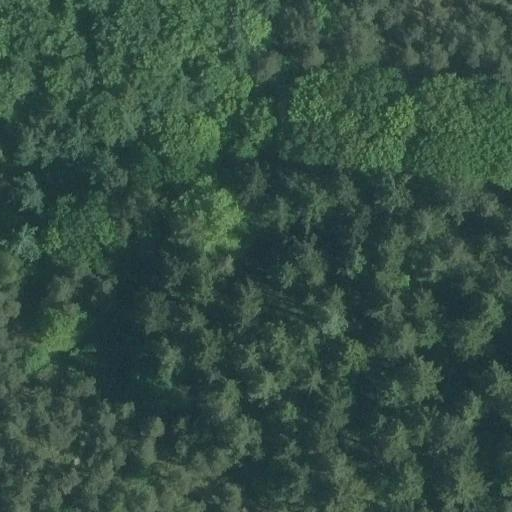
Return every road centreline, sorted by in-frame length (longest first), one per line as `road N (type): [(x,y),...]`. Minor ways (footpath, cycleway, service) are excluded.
road 1 (track): [(267,0),(218,141),(64,511)]
road 2 (track): [(0,164),(38,145),(101,132),(218,141),(287,161),(511,188)]
